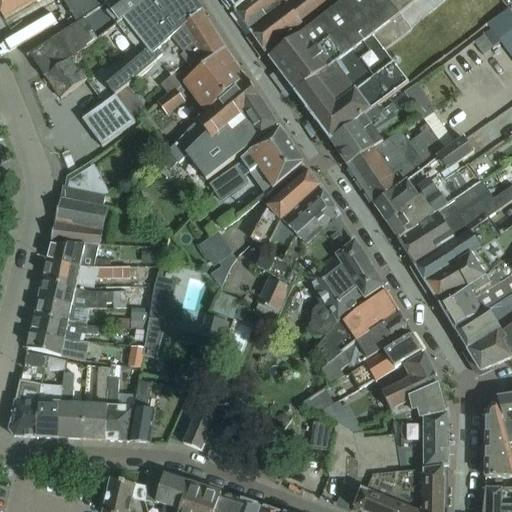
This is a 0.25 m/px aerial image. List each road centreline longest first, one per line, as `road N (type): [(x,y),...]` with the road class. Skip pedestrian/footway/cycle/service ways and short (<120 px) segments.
road 1 (residential): [(465,389),(330,165),(309,155),(209,0)]
road 2 (residential): [(306,511),(161,461),(0,452)]
road 3 (tertiary): [(4,357),(32,249),(38,189),(0,77)]
road 4 (residential): [(460,511),(465,389)]
